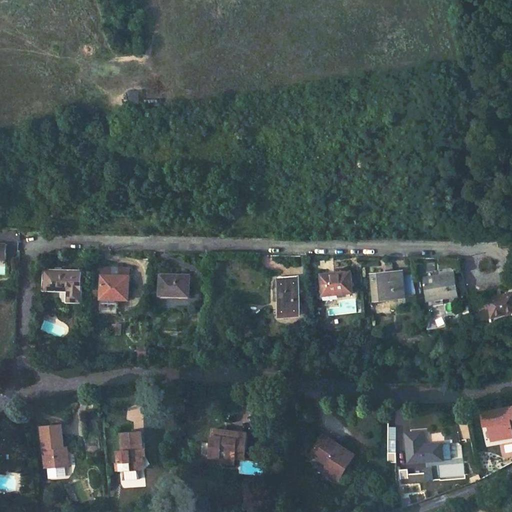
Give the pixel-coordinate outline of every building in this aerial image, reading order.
[(374,299),(404,294),(404,292),(414,290),(411,270),(401,271),(400,267),(369,272),(374,299)] [(80,270),(46,269),(45,289),(67,290),(67,300),(80,301),(80,270)] [(352,290),(350,270),(320,272),(322,293),(352,290)] [(456,273),(424,276),(427,296),(438,295),(438,299),(459,296),(456,273)] [(128,274),(102,274),(102,298),(117,298),(117,300),(128,301),(128,274)] [(189,274),(158,274),(158,294),(189,295),(189,274)] [(295,274),(277,277),(280,314),(299,312),(295,274)] [(511,295),(488,300),(492,318),(511,314),(511,295)] [(134,404),(134,425),(143,425),(143,405),(134,404)] [(511,408),(488,413),(491,425),(496,424),(498,437),(511,434),(511,408)] [(229,428),(220,427),(215,456),(240,460),(241,457),(250,459),(254,431),(235,429),(236,423),(241,423),(241,420),(231,419),(229,428)] [(65,476),(64,466),(65,466),(63,450),(61,425),(41,427),(45,468),(48,468),(49,478),(65,476)] [(144,431),(123,432),(126,451),(120,452),(122,470),(144,468),(141,450),(145,450),(144,431)] [(423,432),(407,433),(410,463),(447,459),(444,441),(425,443),(423,432)] [(358,459),(326,437),(315,454),(331,464),(326,471),(342,482),(358,459)]
